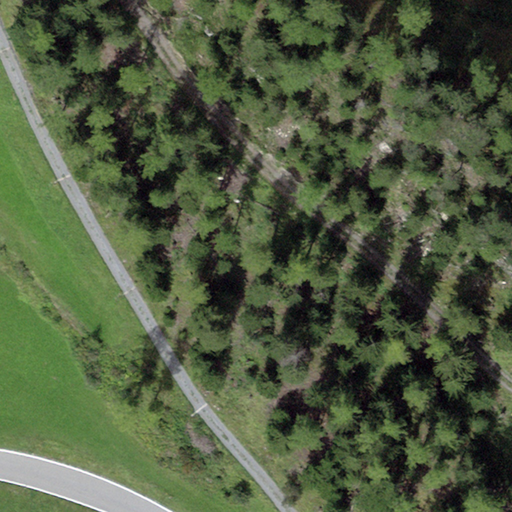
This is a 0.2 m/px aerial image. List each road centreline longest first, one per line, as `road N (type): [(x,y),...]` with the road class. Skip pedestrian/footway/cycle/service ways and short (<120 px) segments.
road 1 (track): [(288,511),(213,432),(164,358),(55,163),(0,44)]
road 2 (track): [(126,0),(267,175),(511,366)]
road 3 (secondary): [(138,511),(0,464)]
